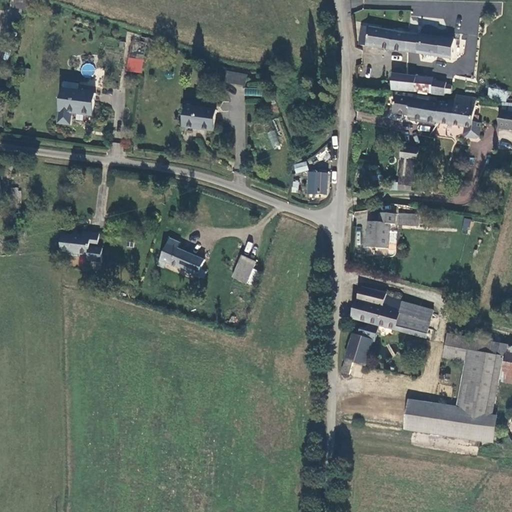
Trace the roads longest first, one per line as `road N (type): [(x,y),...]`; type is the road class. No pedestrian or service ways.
road 1 (unclassified): [(0,143),(166,166),(336,224)]
road 2 (unclassified): [(336,224),(326,511)]
road 3 (unclassified): [(341,0),(336,224)]
road 4 (unknown): [(442,311),(426,385),(331,385)]
road 5 (unknown): [(341,59),(464,64)]
